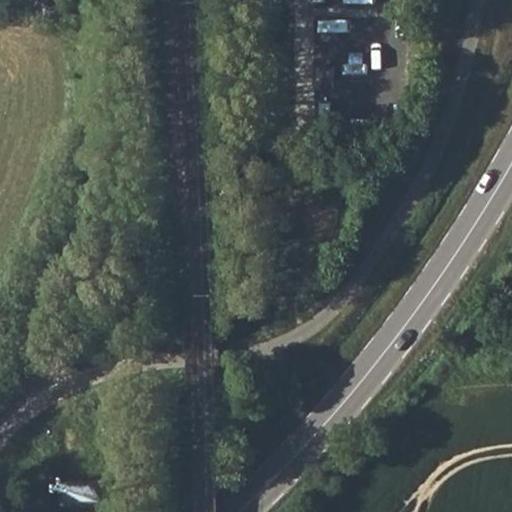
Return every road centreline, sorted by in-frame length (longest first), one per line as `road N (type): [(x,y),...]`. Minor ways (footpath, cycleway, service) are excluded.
road 1 (secondary): [(236,511),(402,331),(511,170)]
road 2 (track): [(12,421),(41,371),(84,230),(94,161),(89,92)]
